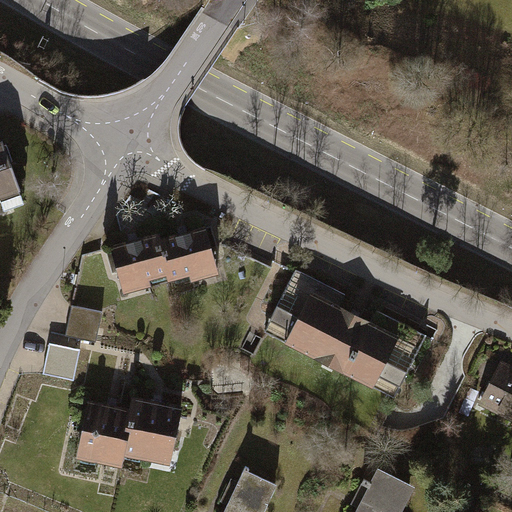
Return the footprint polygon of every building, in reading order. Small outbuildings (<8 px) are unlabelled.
[(0,194),(19,188),(1,138),(0,137),(0,194)] [(138,242),(112,249),(125,298),(195,280),(197,287),(227,279),(214,231),(166,244),(163,235),(138,242)] [(373,308),(367,320),(338,305),(344,294),(294,268),(261,332),(394,399),(427,335),(373,308)] [(100,312),(68,306),(62,336),(94,343),(100,312)] [(78,351),(48,344),(41,375),(72,382),(78,351)] [(511,365),(500,360),(478,405),(511,421),(511,365)] [(181,404),(127,394),(124,408),(82,400),(71,457),(116,466),(118,456),(170,466),(181,404)] [(402,511),(415,487),(378,468),(356,511),(402,511)] [(263,511),(276,485),(241,469),(221,511),(263,511)]
